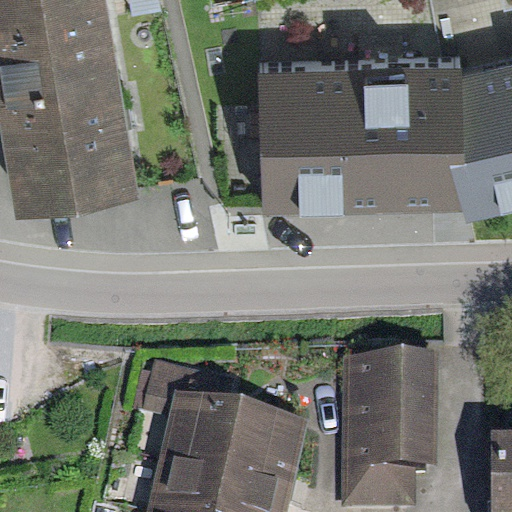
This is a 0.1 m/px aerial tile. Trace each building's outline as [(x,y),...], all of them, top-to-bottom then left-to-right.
[(0,0),(0,116),(16,210),(137,189),(104,0),(0,0)] [(511,50),(457,67),(456,49),(257,56),(262,204),(451,199),(468,199),(472,212),(511,199),(511,50)] [(430,363),(339,361),(336,509),(409,511),(410,477),(428,478),(430,363)] [(296,482),(309,435),(231,414),(239,386),(166,367),(149,429),(171,434),(150,511),(288,511),(292,499),(296,482)] [(511,511),(511,450),(493,451),(493,511),(511,511)]
